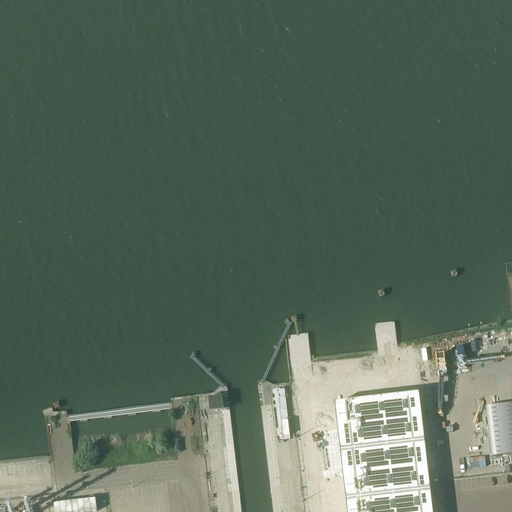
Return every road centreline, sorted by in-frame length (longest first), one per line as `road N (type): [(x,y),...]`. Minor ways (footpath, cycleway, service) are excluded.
road 1 (unknown): [(414,511),(391,367),(351,390),(349,511)]
road 2 (unclassified): [(193,511),(186,454),(0,474)]
